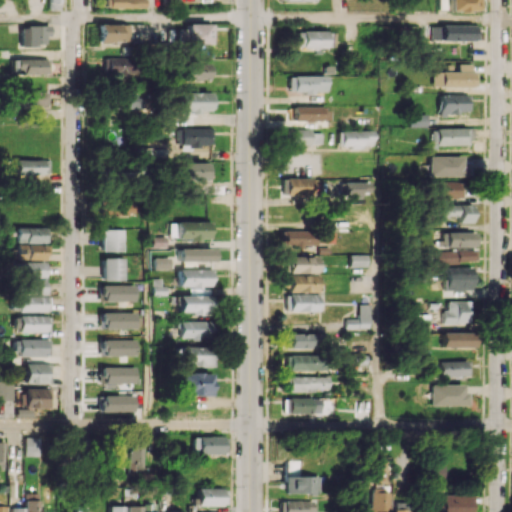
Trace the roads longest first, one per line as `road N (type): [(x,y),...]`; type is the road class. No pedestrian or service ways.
road 1 (residential): [(500,0),(499,511)]
road 2 (residential): [(511,425),(0,424)]
road 3 (tertiary): [(252,0),(251,511)]
road 4 (residential): [(81,0),(74,425)]
